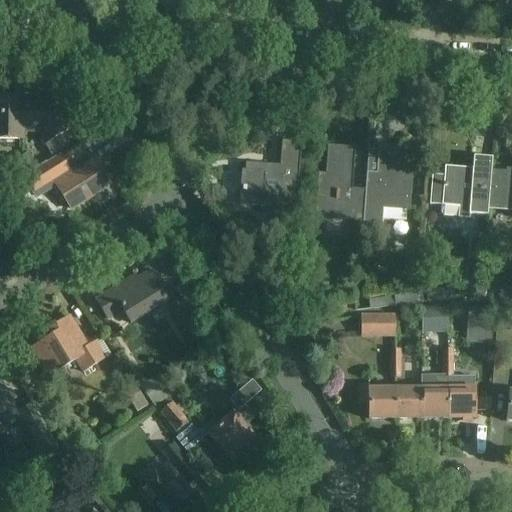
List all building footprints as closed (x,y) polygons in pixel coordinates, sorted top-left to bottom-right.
[(22,104),(22,102),(0,101),(0,141),(21,142),(22,134),(22,104)] [(54,104),(22,104),(22,134),(36,134),(44,147),(70,132),(68,129),(69,124),(64,115),(59,114),(54,104)] [(282,142),(280,168),(240,164),(236,204),(263,207),(264,204),(271,205),(268,233),(289,235),(292,211),(295,211),(301,152),(298,151),(298,144),(282,142)] [(314,219),(362,223),(364,191),(350,190),(353,149),(327,147),(325,175),(317,174),(314,219)] [(376,174),(366,173),(362,224),(378,226),(379,209),(409,212),(413,151),(377,148),(376,174)] [(36,166),(29,152),(22,156),(21,167),(24,172),(36,166)] [(471,169),(444,167),(440,214),(442,217),(466,219),(467,215),(485,216),(486,210),(489,170),(490,158),(472,157),(471,169)] [(81,169),(80,167),(54,183),(71,209),(110,184),(95,161),(81,169)] [(511,172),(489,170),(486,210),(511,211),(511,172)] [(29,181),(32,194),(52,188),(49,176),(29,181)] [(472,266),(469,302),(479,303),(482,267),(472,266)] [(130,286),(128,282),(97,301),(108,319),(122,310),(131,324),(166,302),(149,274),(130,286)] [(427,300),(454,298),(453,288),(446,288),(445,281),(426,283),(427,300)] [(414,300),(412,282),(403,283),(396,293),(397,302),(414,300)] [(498,304),(511,304),(511,289),(499,288),(498,304)] [(166,307),(182,332),(195,323),(180,298),(166,307)] [(447,331),(447,323),(447,307),(421,307),(421,323),(421,331),(447,331)] [(491,344),(494,309),(468,307),(465,342),(491,344)] [(498,314),(497,327),(508,328),(509,315),(498,314)] [(360,338),(394,337),(394,315),(360,315),(360,338)] [(83,373),(98,364),(69,319),(41,336),(45,343),(31,351),(48,378),(53,375),(76,362),(83,373)] [(389,350),(389,364),(399,363),(399,350),(389,350)] [(442,364),(452,363),(452,350),(442,350),(442,364)] [(399,377),(399,363),(389,364),(389,377),(399,377)] [(452,377),(452,363),(442,364),(442,377),(434,377),(434,389),(421,389),(421,419),(448,419),(447,389),(447,377),(452,377)] [(146,396),(161,385),(156,377),(152,381),(141,379),(136,383),(146,396)] [(227,400),(237,411),(217,429),(210,420),(201,428),(208,436),(209,435),(231,460),(233,462),(241,455),(239,453),(254,440),(243,427),(254,417),(243,405),(260,390),(250,380),(227,400)] [(460,380),(460,389),(447,389),(448,419),(474,419),(474,380),(460,380)] [(10,408),(13,406),(2,385),(0,386),(0,417),(5,425),(16,419),(10,408)] [(356,405),(368,405),(368,420),(395,420),(394,389),(356,390),(356,405)] [(421,389),(394,389),(395,420),(421,419),(421,389)] [(189,454),(204,443),(196,433),(191,425),(190,426),(169,398),(154,409),(187,451),(189,454)] [(17,412),(16,413),(18,417),(49,471),(61,465),(56,454),(58,452),(32,404),(17,412)] [(143,433),(152,443),(164,433),(154,423),(143,433)] [(189,485),(199,477),(173,444),(162,452),(189,485)] [(159,511),(180,511),(189,504),(184,498),(191,493),(168,466),(140,490),(159,511)]
